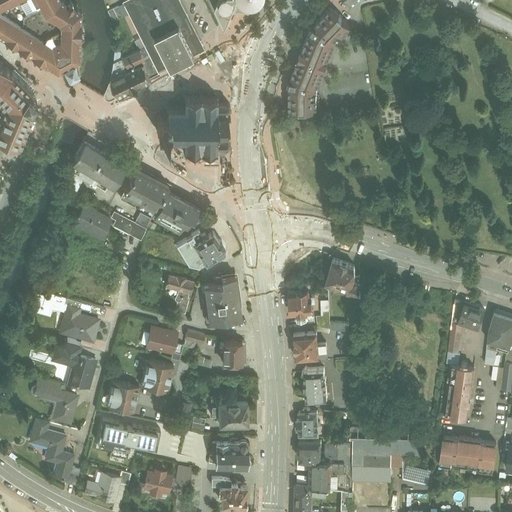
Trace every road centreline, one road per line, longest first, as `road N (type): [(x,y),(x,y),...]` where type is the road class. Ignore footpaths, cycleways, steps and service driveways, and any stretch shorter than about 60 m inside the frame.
road 1 (residential): [(258,227),(324,232),(511,291)]
road 2 (secondary): [(273,511),(272,331)]
road 3 (secondary): [(260,60),(249,121),(258,227)]
road 4 (residential): [(272,331),(210,331),(121,306)]
road 5 (residential): [(258,227),(233,216),(210,182),(139,141)]
road 6 (residential): [(121,306),(84,438)]
